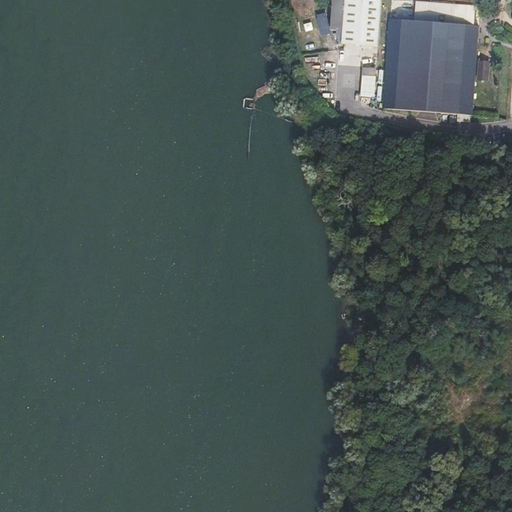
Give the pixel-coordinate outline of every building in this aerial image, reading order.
[(377,43),(380,0),(330,0),(338,40),(377,43)] [(415,1),(414,22),(434,23),(475,26),(476,5),(415,1)] [(320,14),(320,35),(333,34),(332,13),(320,14)] [(428,110),(434,23),(414,22),(388,20),(384,106),(428,110)] [(473,113),(479,27),(475,26),(434,23),(428,110),(473,113)] [(377,100),(380,70),(367,69),(365,86),(364,86),(362,98),(377,100)]
